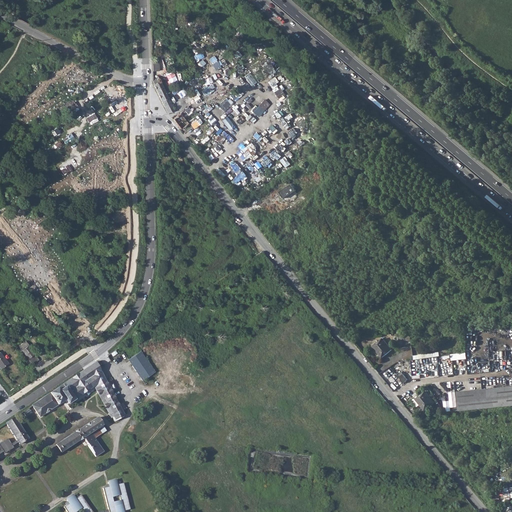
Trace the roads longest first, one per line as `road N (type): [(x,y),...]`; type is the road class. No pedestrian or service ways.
road 1 (residential): [(147,118),(164,117),(482,511)]
road 2 (tertiary): [(147,118),(152,229),(143,295),(108,344),(0,420)]
road 3 (trunk): [(260,0),(511,214)]
road 4 (trunk): [(511,198),(278,0)]
road 5 (residential): [(0,13),(147,90)]
